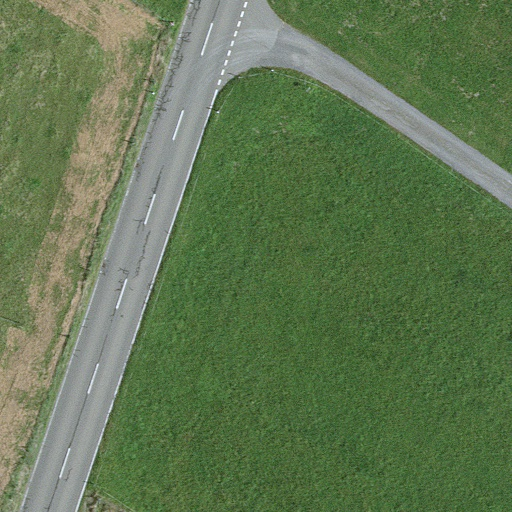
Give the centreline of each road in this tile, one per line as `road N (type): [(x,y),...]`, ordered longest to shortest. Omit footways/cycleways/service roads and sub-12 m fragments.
road 1 (secondary): [(48,511),(219,0)]
road 2 (track): [(217,5),(343,76),(511,194)]
